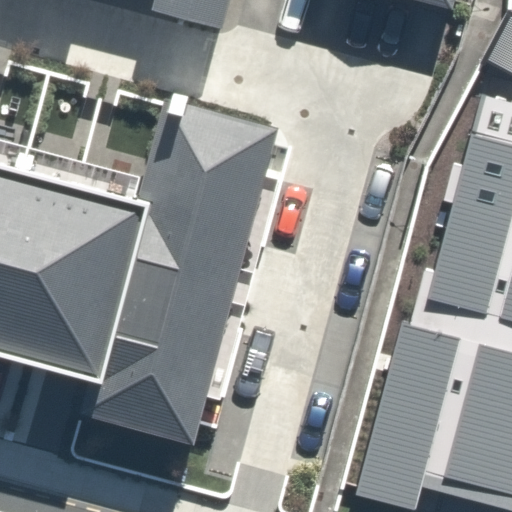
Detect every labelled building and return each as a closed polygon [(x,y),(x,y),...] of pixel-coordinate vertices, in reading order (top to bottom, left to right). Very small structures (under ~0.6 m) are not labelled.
[(235,0),(158,0),(156,11),(227,30),(235,0)] [(454,0),(416,0),(452,10),(454,0)] [(511,12),(502,51),(511,53),(511,12)] [(0,354),(92,379),(83,414),(199,445),(285,128),(171,96),(144,199),(0,160),(0,354)] [(511,184),(457,169),(394,397),(511,430),(511,184)]
